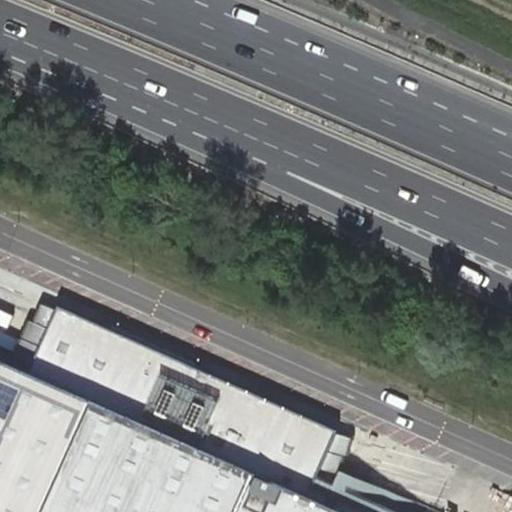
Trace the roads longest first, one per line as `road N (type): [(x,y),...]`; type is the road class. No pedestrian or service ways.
road 1 (motorway): [(0,36),(511,292)]
road 2 (unclassified): [(511,461),(0,231)]
road 3 (motorway): [(0,24),(511,242)]
road 4 (motorway): [(511,165),(115,0)]
road 5 (motorway): [(511,124),(162,0)]
